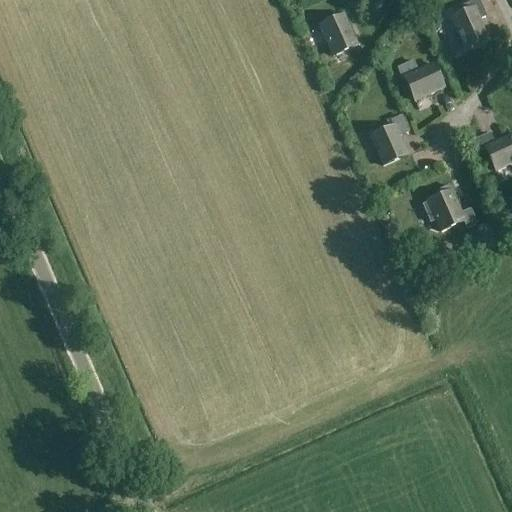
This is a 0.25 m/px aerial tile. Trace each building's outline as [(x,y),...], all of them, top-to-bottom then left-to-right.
[(457,11),(460,17),(451,21),(463,49),(487,39),(480,23),(486,20),(478,3),(457,11)] [(333,57),(356,47),(343,18),(321,28),(333,57)] [(432,66),(417,73),(413,63),(397,70),(402,80),(404,79),(414,103),(443,90),(432,66)] [(391,123),(394,129),(370,139),(382,168),(407,157),(399,138),(408,134),(401,118),(391,123)] [(484,149),(495,173),(511,165),(511,135),(492,145),(489,136),(474,143),(478,151),(484,149)] [(434,193),(437,200),(427,205),(439,234),(462,224),(465,231),(477,226),(470,210),(460,215),(448,187),(434,193)]
